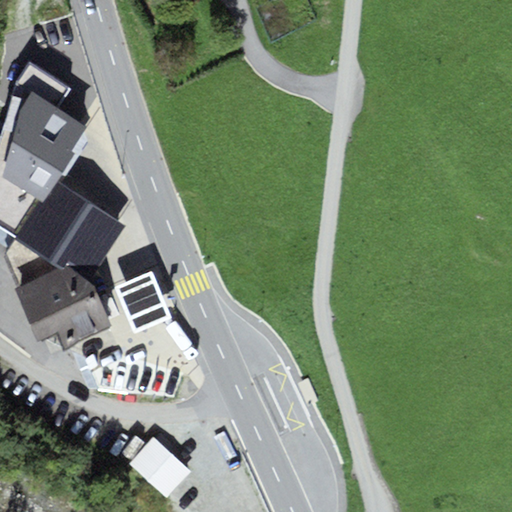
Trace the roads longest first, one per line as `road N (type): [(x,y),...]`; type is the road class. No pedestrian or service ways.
road 1 (residential): [(354,0),(321,300),(376,511)]
road 2 (primary): [(241,396),(175,243),(94,0)]
road 3 (unclassified): [(0,345),(108,409),(207,412),(241,396)]
road 4 (primary): [(293,511),(241,396)]
